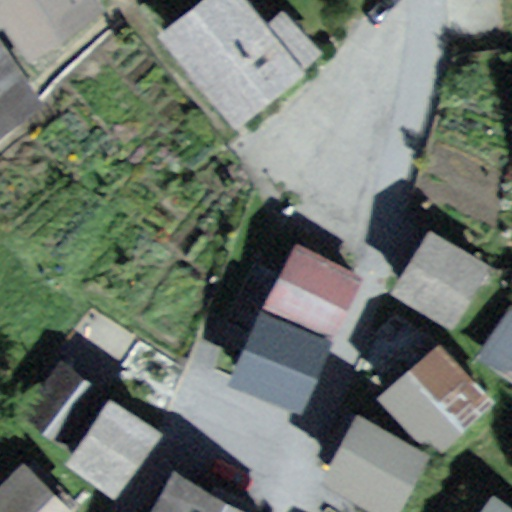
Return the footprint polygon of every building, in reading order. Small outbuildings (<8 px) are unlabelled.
[(105,0),(0,0),(0,5),(40,65),(115,14),(105,0)] [(267,0),(212,0),(173,34),(253,126),(324,66),(267,0)] [(0,144),(58,105),(0,18),(0,144)] [(499,270),(439,232),(401,292),(461,330),(499,270)] [(371,279),(307,249),(281,305),(345,335),(371,279)] [(511,305),(480,350),(511,371),(511,305)] [(345,348),(273,316),(243,382),(315,414),(345,348)] [(507,403),(446,344),(394,398),(456,456),(507,403)] [(92,391),(72,375),(42,419),(63,435),(92,391)] [(117,397),(70,464),(117,497),(164,430),(117,397)] [(411,511),(444,459),(374,416),(332,483),(379,511),(411,511)] [(0,485),(0,511),(70,511),(21,464),(0,485)] [(259,511),(176,472),(156,511),(259,511)] [(511,511),(511,505),(504,499),(493,511),(511,511)]
